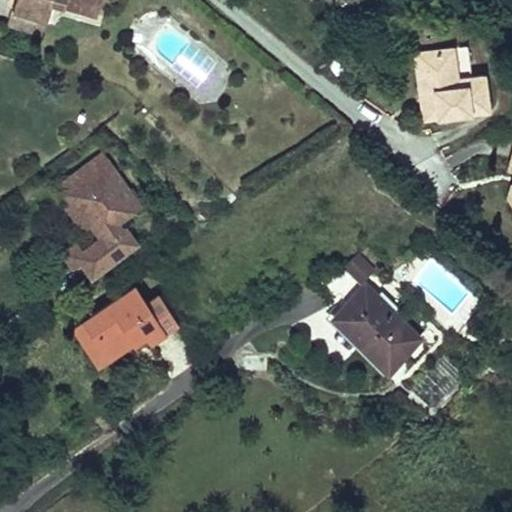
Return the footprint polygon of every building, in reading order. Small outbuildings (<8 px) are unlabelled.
[(92,14),(96,0),(9,0),(7,8),(42,18),(47,1),(92,14)] [(37,34),(42,18),(7,8),(3,24),(37,34)] [(448,47),(452,79),(467,77),(463,45),(448,47)] [(434,117),(484,110),(479,75),(467,77),(452,79),(448,47),(410,52),(416,93),(430,91),(434,117)] [(416,93),(419,119),(434,117),(430,91),(416,93)] [(134,207),(98,157),(54,188),(67,205),(84,228),(87,226),(96,239),(88,244),(92,249),(75,262),(76,262),(86,277),(121,252),(110,236),(119,229),(114,222),(134,207)] [(79,232),(84,228),(67,205),(63,209),(79,232)] [(121,252),(131,245),(119,229),(110,236),(121,252)] [(88,244),(77,253),(71,245),(58,254),(68,267),(76,262),(75,262),(92,249),(88,244)] [(358,252),(343,266),(360,283),(374,269),(358,252)] [(364,284),(332,317),(387,370),(419,338),(364,284)] [(133,287),(122,293),(133,311),(144,304),(133,287)] [(91,339),(104,360),(129,343),(141,335),(146,342),(174,323),(157,295),(144,304),(133,311),(122,293),(86,317),(98,335),(91,339)] [(98,335),(86,317),(70,327),(95,365),(104,360),(91,339),(98,335)] [(429,327),(419,338),(430,349),(438,342),(438,336),(429,327)] [(129,343),(133,350),(146,342),(141,335),(129,343)]
